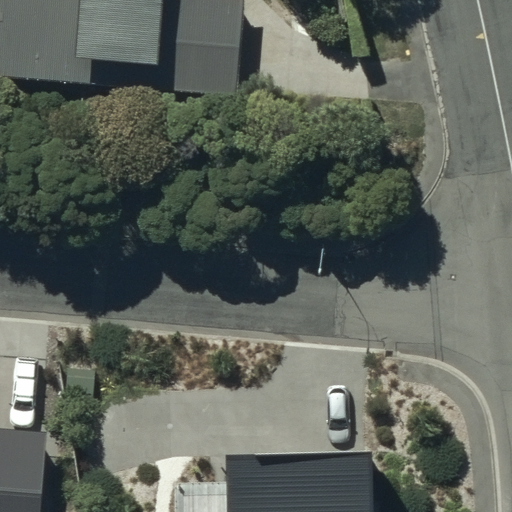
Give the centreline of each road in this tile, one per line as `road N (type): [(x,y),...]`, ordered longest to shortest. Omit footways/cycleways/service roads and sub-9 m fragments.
road 1 (residential): [(511,285),(0,265)]
road 2 (residential): [(476,0),(511,180)]
